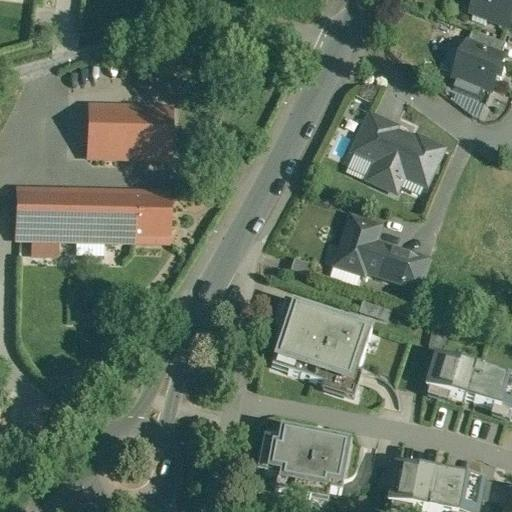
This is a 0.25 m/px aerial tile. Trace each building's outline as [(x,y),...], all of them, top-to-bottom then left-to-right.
[(511,0),(478,0),(473,14),(476,15),(473,23),(486,28),(489,20),(510,28),(511,22),(511,0)] [(507,47),(473,34),(468,47),(502,60),(507,47)] [(502,60),(468,47),(456,78),(459,79),(456,87),(469,92),(472,84),(493,93),(506,61),(502,60)] [(19,100),(0,104),(0,125),(25,119),(20,99),(19,99),(19,100)] [(171,112),(91,110),(90,161),(169,163),(171,112)] [(402,140),(393,135),(394,132),(371,121),(355,155),(378,166),(370,183),(395,195),(403,177),(426,188),(442,153),(418,142),(416,146),(412,144),(409,145),(403,142),(402,140)] [(76,194),(19,193),(17,242),(75,244),(76,194)] [(169,197),(76,194),(75,244),(167,246),(169,197)] [(378,231),(351,223),(336,269),(363,278),(364,274),(416,291),(425,265),(372,247),(378,231)] [(313,269),(294,263),(291,274),(309,280),(313,269)] [(337,323),(294,309),(289,324),(281,321),(273,364),(290,370),(288,377),(325,389),(326,388),(351,396),(371,335),(344,326),(342,330),(335,327),(337,323)] [(511,381),(438,359),(428,393),(511,418),(511,381)] [(270,443),(263,478),(277,481),(274,496),(310,503),(312,492),(341,498),(351,447),(280,433),(278,444),(270,443)] [(475,511),(480,488),(402,473),(394,511),(475,511)]
